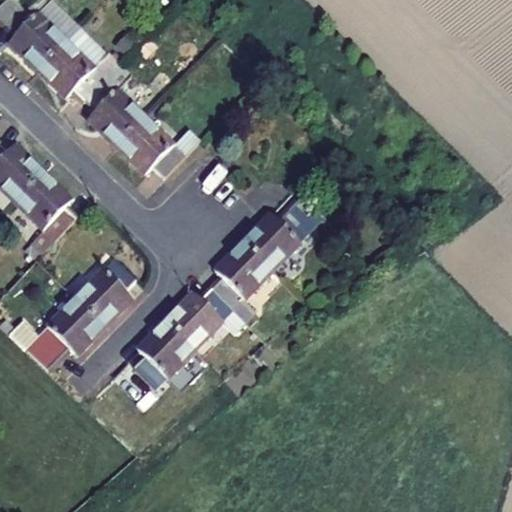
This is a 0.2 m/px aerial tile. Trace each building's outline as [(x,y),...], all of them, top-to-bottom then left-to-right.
[(11,0),(5,7),(16,19),(34,0),(11,0)] [(87,25),(62,0),(55,0),(49,6),(42,0),(34,0),(16,19),(26,29),(19,36),(48,65),(78,35),(87,25)] [(116,73),(78,35),(48,65),(76,93),(83,87),(92,96),(116,73)] [(155,111),(116,73),(92,96),(103,107),(96,113),(124,142),(155,111)] [(177,133),(155,111),(124,142),(149,167),(156,160),(168,173),(208,133),(193,118),(177,133)] [(26,143),(19,151),(8,140),(0,147),(0,179),(24,204),(55,172),(26,143)] [(84,200),(55,172),(24,204),(53,232),(43,242),(53,252),(87,218),(77,207),(84,200)] [(275,214),(246,241),(276,270),(329,220),(306,199),(282,221),(275,214)] [(246,241),(217,270),(224,277),(213,288),(244,319),(258,306),(249,297),(276,270),(246,241)] [(109,265),(67,308),(96,337),(124,308),(117,302),(132,287),(109,265)] [(194,292),(167,318),(197,347),(221,323),(231,333),(244,319),(213,288),(201,299),(194,292)] [(67,308),(27,348),(49,370),(49,371),(67,353),(74,360),(96,337),(67,308)] [(146,352),(133,366),(156,388),(197,347),(167,318),(139,345),(146,352)]
